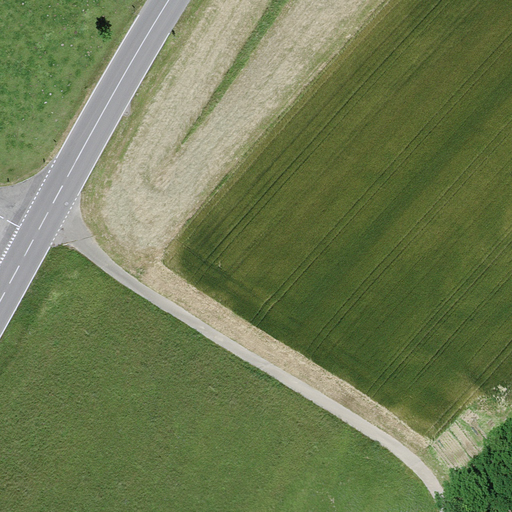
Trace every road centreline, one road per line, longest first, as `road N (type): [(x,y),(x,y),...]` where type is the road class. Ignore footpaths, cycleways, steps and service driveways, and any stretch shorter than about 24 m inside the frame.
road 1 (track): [(46,216),(432,481),(439,511)]
road 2 (primary): [(0,297),(170,0)]
